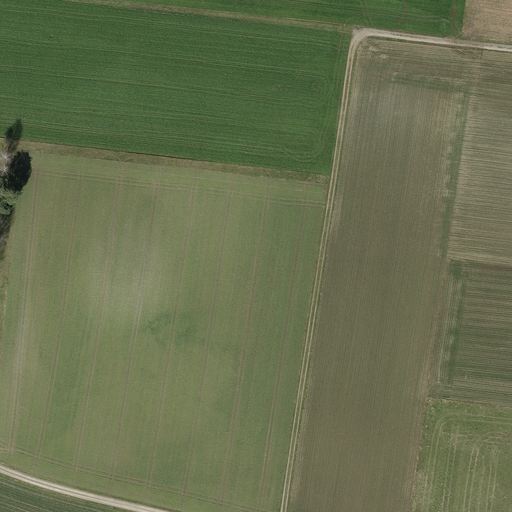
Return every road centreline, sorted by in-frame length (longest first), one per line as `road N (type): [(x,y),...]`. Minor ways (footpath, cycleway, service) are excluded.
road 1 (track): [(511,47),(359,31)]
road 2 (track): [(0,468),(145,511)]
